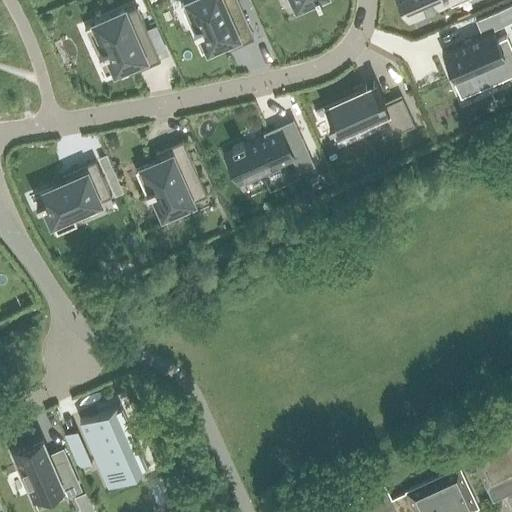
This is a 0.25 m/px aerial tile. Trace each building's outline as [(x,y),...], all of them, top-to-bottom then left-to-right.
[(191,0),(188,2),(198,26),(193,28),(194,30),(192,31),(201,52),(235,37),(239,45),(252,39),(254,38),(237,0),(191,0)] [(402,0),(410,17),(448,0),(402,0)] [(511,20),(511,3),(494,12),(494,13),(500,26),(511,20)] [(124,11),(120,13),(95,24),(106,48),(99,51),(100,52),(96,54),(105,75),(128,65),(127,65),(142,59),(146,67),(158,61),(161,60),(136,5),(124,11)] [(441,51),(442,53),(443,52),(454,77),(460,90),(462,95),(468,92),(468,94),(504,79),(495,59),(504,55),(498,42),(508,37),(507,36),(498,40),(493,30),(494,30),(494,28),(441,51)] [(330,123),(332,122),(338,135),(376,118),(385,138),(415,125),(402,98),(386,106),(383,99),(384,98),(383,95),(382,96),(375,82),(324,105),(330,119),(329,119),(330,123)] [(294,119),(292,119),(293,122),(266,134),(265,132),(263,133),(264,135),(244,144),(243,142),(232,146),(233,148),(227,151),(234,168),(241,183),(309,152),(294,119)] [(163,215),(208,195),(183,140),(166,148),(156,152),(159,160),(135,171),(145,192),(147,191),(148,193),(153,190),(163,215)] [(42,199),(36,202),(38,206),(44,203),(52,222),(112,196),(105,181),(96,160),(93,161),(94,161),(71,171),(74,178),(39,193),(42,199)] [(148,466),(120,402),(80,420),(100,466),(121,457),(129,475),(148,466)] [(511,425),(466,447),(491,500),(511,490),(511,425)] [(66,458),(52,464),(43,441),(13,454),(33,500),(61,488),(64,494),(79,488),(66,458)] [(92,460),(86,446),(73,452),(80,465),(92,460)] [(389,498),(383,485),(323,511),(465,511),(477,507),(458,466),(389,498)] [(87,492),(77,497),(79,503),(90,498),(87,492)]
